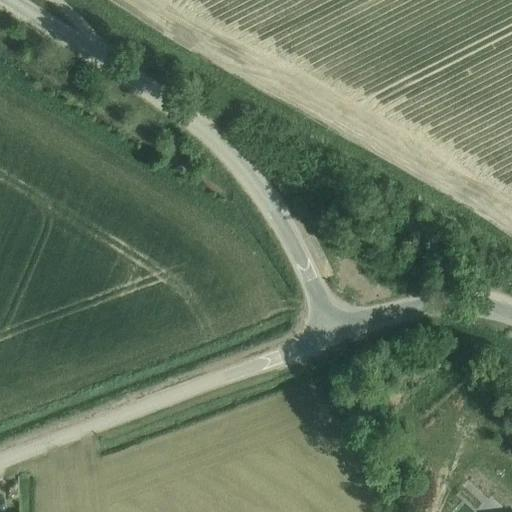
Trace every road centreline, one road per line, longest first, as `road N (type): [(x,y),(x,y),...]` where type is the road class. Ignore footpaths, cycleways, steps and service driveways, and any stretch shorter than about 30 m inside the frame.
road 1 (unclassified): [(340,320),(317,295),(278,217),(209,132),(9,0)]
road 2 (unclassified): [(0,459),(287,353),(340,320)]
road 3 (unclassified): [(511,311),(442,302),(340,320)]
